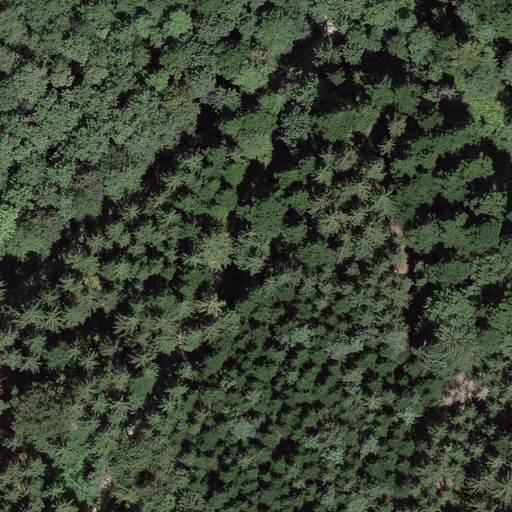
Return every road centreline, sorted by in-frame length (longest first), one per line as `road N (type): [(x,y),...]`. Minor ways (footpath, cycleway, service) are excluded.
road 1 (track): [(323,0),(91,511)]
road 2 (track): [(0,300),(289,72)]
